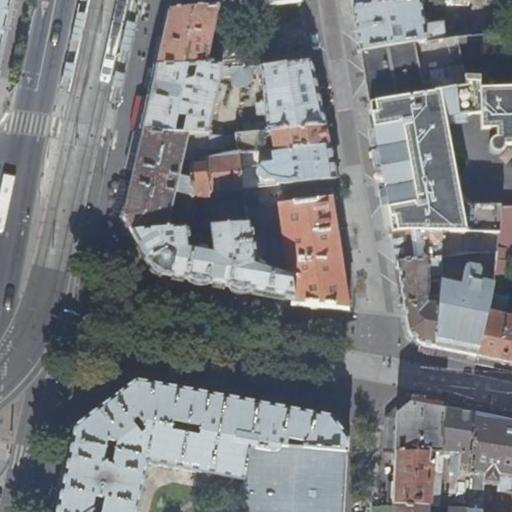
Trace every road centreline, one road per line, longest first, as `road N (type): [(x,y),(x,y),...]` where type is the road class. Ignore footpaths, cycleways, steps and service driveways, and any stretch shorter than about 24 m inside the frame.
road 1 (tertiary): [(23,167),(59,0)]
road 2 (tertiary): [(23,167),(0,292)]
